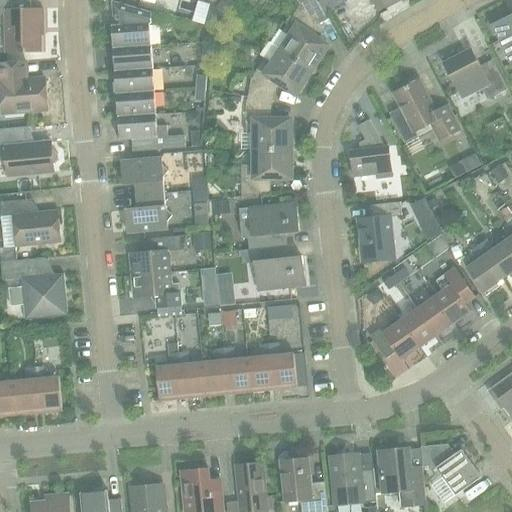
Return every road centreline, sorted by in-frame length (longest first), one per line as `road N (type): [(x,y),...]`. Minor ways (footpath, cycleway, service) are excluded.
road 1 (residential): [(351,411),(330,143),(362,64),(463,4)]
road 2 (residential): [(115,437),(75,0)]
road 3 (unclassified): [(115,437),(351,411)]
